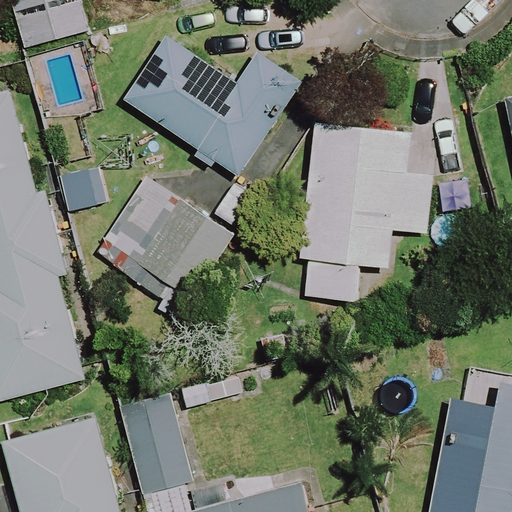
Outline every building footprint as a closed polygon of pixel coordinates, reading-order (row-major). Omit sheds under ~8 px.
[(88,38),(80,0),(16,0),(25,49),(88,38)] [(241,89),(170,41),(127,105),(240,181),(305,86),(263,58),(241,89)] [(38,196),(13,95),(0,98),(0,403),(86,382),(58,274),(67,272),(47,194),(38,196)] [(412,136),(317,125),(298,300),(357,306),(361,269),(389,272),(393,233),(427,237),(433,179),(408,177),(412,136)] [(234,235),(146,180),(106,245),(193,300),(234,235)] [(511,511),(511,384),(461,375),(435,511),(511,511)] [(227,480),(195,488),(172,396),(121,408),(146,511),(307,511),(302,488),(233,505),(227,480)] [(119,511),(97,423),(6,445),(22,511),(119,511)]
